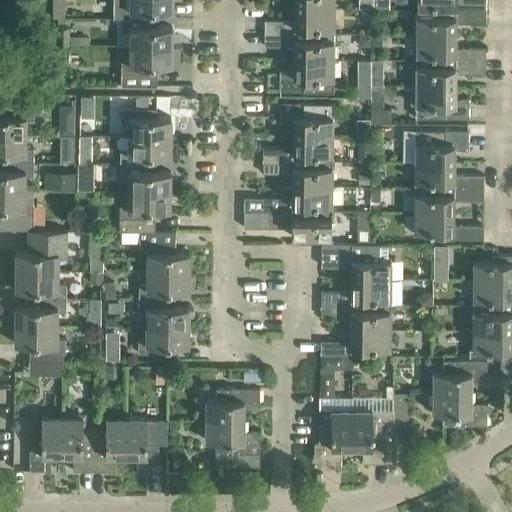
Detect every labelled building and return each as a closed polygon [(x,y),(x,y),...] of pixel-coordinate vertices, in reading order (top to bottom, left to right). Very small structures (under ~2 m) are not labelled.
[(65,0),(52,0),(53,16),(65,16),(65,0)] [(173,9),(172,0),(130,0),(131,2),(123,2),(114,2),(114,15),(122,15),(158,16),(158,9),(173,9)] [(487,9),(486,0),(417,0),(417,8),(436,8),(437,2),(446,2),(446,14),(456,15),(456,8),(487,9)] [(486,22),(487,9),(456,8),(456,15),(446,14),(446,2),(437,2),(436,8),(417,8),(417,34),(456,34),(456,22),(486,22)] [(334,33),(334,7),(295,6),(295,19),(265,19),(264,32),(294,32),(294,39),(305,39),(305,25),(315,25),(315,32),(334,33)] [(158,25),(158,16),(122,15),(122,30),(131,30),(130,43),(172,44),(173,25),(158,25)] [(333,57),(334,33),(315,32),(315,25),(305,25),(305,39),(294,39),(294,32),(264,32),(264,45),(294,45),(294,56),(333,57)] [(69,27),(59,27),(58,42),(69,42),(69,27)] [(486,59),(486,46),(456,46),(456,34),(417,34),(416,58),(436,58),(436,65),(445,65),(445,52),(456,52),(456,59),(486,59)] [(172,63),(172,44),(130,43),(130,57),(122,57),(121,84),(157,84),(157,63),(172,63)] [(486,73),(486,59),(456,59),(456,52),(445,52),(445,65),(436,65),(436,58),(416,58),(416,84),(455,85),(456,72),(486,73)] [(333,90),(333,57),(294,56),(294,69),(280,69),(280,89),(300,90),(333,90)] [(357,82),(357,96),(370,96),(371,82),(357,82)] [(455,96),(455,85),(416,84),(416,116),(449,117),(469,117),(469,97),(455,96)] [(34,113),(35,93),(0,92),(0,130),(26,131),(26,117),(35,117),(34,113)] [(333,102),(300,101),(280,101),(279,121),(293,122),(293,133),(333,134),(333,102)] [(121,106),(121,120),(129,120),(129,133),(171,133),(171,116),(157,116),(157,107),(121,106)] [(370,107),(370,121),(390,122),(390,108),(370,107)] [(74,120),(60,120),(60,132),(74,132),(74,120)] [(356,123),(356,134),(358,134),(369,134),(369,123),(356,123)] [(469,129),(449,128),(403,128),(403,161),(415,161),(454,161),(455,148),(469,149),(469,129)] [(26,144),(26,131),(0,130),(0,158),(34,159),(34,144),(26,144)] [(171,154),(171,133),(129,133),(129,146),(121,146),(121,160),(156,161),(156,154),(171,154)] [(332,160),(333,134),(293,133),(293,146),(263,145),(263,159),(293,159),(293,165),(303,165),(303,152),(313,152),(314,159),(332,160)] [(358,134),(358,142),(362,146),(370,146),(370,134),(369,134),(358,134)] [(80,147),(80,159),(92,160),(92,147),(80,147)] [(60,151),(60,161),(75,161),(74,151),(60,151)] [(332,184),(332,160),(314,159),(313,152),(303,152),(303,165),(293,165),(293,159),(263,159),(263,172),(293,172),(293,183),(332,184)] [(34,172),(34,159),(0,158),(0,185),(25,186),(25,172),(34,172)] [(78,159),(78,173),(94,173),(94,160),(92,160),(80,159),(78,159)] [(156,170),(156,161),(121,160),(121,174),(128,174),(128,187),(170,188),(171,170),(156,170)] [(484,186),(485,173),(454,173),(454,161),(415,161),(415,185),(435,186),(435,193),(443,193),(443,179),(454,179),(454,186),(484,186)] [(484,200),(484,186),(454,186),(454,179),(443,179),(443,193),(435,193),(435,186),(415,185),(415,210),(454,211),(454,199),(484,200)] [(332,209),(332,184),(293,183),(292,196),(262,196),(262,209),(293,209),(293,203),(303,203),(304,216),(312,216),(312,209),(332,209)] [(33,228),(33,198),(33,186),(25,186),(0,185),(0,227),(31,228),(33,228)] [(170,208),(170,188),(128,187),(128,200),(120,200),(120,228),(139,228),(155,229),(155,208),(170,208)] [(359,202),(358,207),(362,210),(366,210),(369,207),(369,202),(366,199),(362,199),(359,202)] [(331,236),(332,216),(332,209),(312,209),(312,216),(304,216),(303,203),(293,203),(293,209),(262,209),(244,208),(244,226),(270,226),(270,222),(284,222),(284,224),(285,224),(285,222),(292,222),(292,235),(331,236)] [(370,210),(358,210),(358,229),(370,229),(370,210)] [(484,237),(484,224),(454,223),(454,211),(415,210),(414,230),(433,230),(433,237),(484,237)] [(67,228),(33,228),(31,228),(31,250),(16,249),(16,267),(58,268),(58,255),(66,255),(67,228)] [(176,229),(155,229),(139,228),(139,255),(148,255),(148,269),(190,270),(190,251),(175,250),(176,229)] [(392,259),(388,259),(388,242),(342,242),(322,242),(322,265),(352,265),(352,277),(392,278),(392,259)] [(474,259),(474,279),(511,279),(511,252),(493,253),(492,260),(474,259)] [(91,256),(91,268),(103,268),(104,256),(91,256)] [(434,258),(434,278),(448,278),(448,258),(434,258)] [(58,282),(58,268),(16,267),(16,287),(30,287),(30,295),(66,295),(67,282),(58,282)] [(189,289),(190,270),(148,269),(148,282),(139,282),(139,295),(175,296),(175,288),(189,289)] [(392,303),(392,278),(352,277),(352,289),(321,289),(321,302),(353,302),(353,309),(363,309),(363,295),(373,295),(373,303),(392,303)] [(511,279),(474,279),(473,304),(494,304),(494,311),(503,311),(503,298),(511,297),(511,279)] [(423,295),(422,303),(432,303),(432,293),(425,293),(423,295)] [(66,310),(66,295),(30,295),(30,304),(15,304),(15,322),(58,323),(58,310),(66,310)] [(174,305),(175,296),(139,295),(139,310),(147,310),(147,323),(189,323),(189,305),(174,305)] [(392,328),(392,303),(373,303),(373,295),(363,295),(363,309),(353,309),(353,302),(321,302),(321,315),(351,315),(351,328),(392,328)] [(511,297),(503,298),(503,311),(494,311),(494,304),(473,304),(473,329),(511,329),(511,297)] [(101,314),(91,314),(91,323),(101,323),(101,314)] [(57,336),(58,323),(15,322),(15,342),(30,342),(29,351),(35,351),(35,359),(66,360),(66,336),(57,336)] [(189,343),(189,323),(147,323),(147,337),(138,336),(138,351),(154,351),(174,352),(174,343),(189,343)] [(392,347),(392,328),(351,328),(351,340),(321,339),(321,353),(341,353),(354,353),(372,353),(372,347),(392,347)] [(511,329),(473,329),(473,355),(503,355),(511,354),(511,329)] [(320,393),(320,394),(334,394),(335,367),(354,367),(354,353),(341,353),(321,353),(320,393)] [(511,375),(511,354),(503,355),(503,375),(511,375)] [(487,359),(467,358),(445,358),(445,371),(433,371),(433,392),(471,392),(472,380),(487,380),(487,359)] [(53,367),(34,367),(34,381),(53,381),(53,367)] [(169,373),(169,385),(184,384),(183,372),(169,373)] [(206,398),(206,419),(244,419),(244,408),(260,408),(260,387),(216,386),(216,398),(206,398)] [(394,391),(394,418),(393,431),(407,431),(408,391),(394,391)] [(471,402),(471,392),(433,392),(433,411),(443,411),(443,423),(487,424),(487,403),(488,403),(488,402),(471,402)] [(341,446),(353,446),(353,408),(319,407),(319,440),(315,440),(315,444),(314,448),(314,452),(313,455),(311,459),(312,459),(313,459),(330,461),(340,461),(340,462),(341,462),(341,446)] [(393,431),(394,418),(374,418),(374,408),(353,408),(353,446),(363,446),(363,461),(393,462),(393,431)] [(51,453),(62,453),(63,415),(42,415),(42,425),(30,425),(29,469),(50,469),(50,470),(51,470),(51,453)] [(94,469),(94,424),(83,424),(83,415),(63,415),(62,453),(73,454),(73,469),(94,469)] [(115,454),(127,454),(127,415),(106,415),(106,424),(94,424),(94,469),(114,470),(114,471),(115,471),(115,454)] [(147,415),(127,415),(127,454),(137,454),(137,470),(159,470),(159,442),(167,442),(167,417),(147,417),(147,415)] [(244,430),(244,419),(206,419),(206,439),(216,439),(215,464),(260,465),(260,431),(261,431),(261,430),(244,430)]
